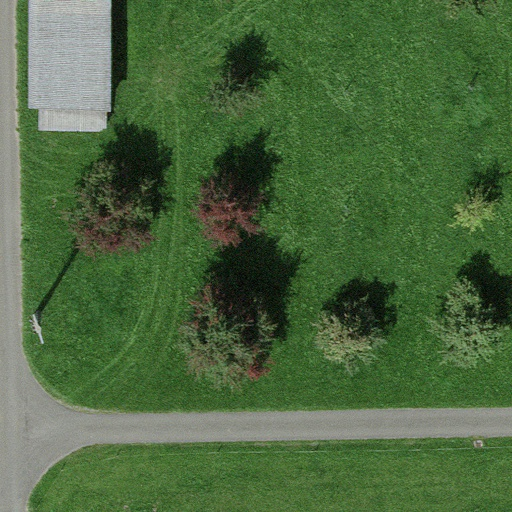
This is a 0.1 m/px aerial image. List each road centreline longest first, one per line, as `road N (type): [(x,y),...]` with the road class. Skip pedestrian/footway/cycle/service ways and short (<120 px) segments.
road 1 (residential): [(511,422),(8,431)]
road 2 (unclassified): [(8,431),(0,0)]
